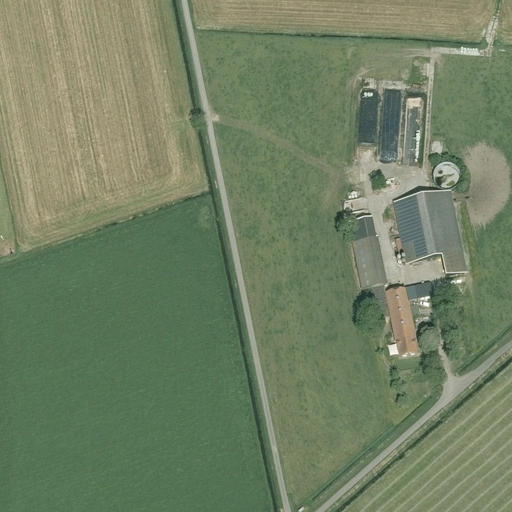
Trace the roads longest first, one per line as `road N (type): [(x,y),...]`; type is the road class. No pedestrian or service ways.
road 1 (unclassified): [(287,511),(183,0)]
road 2 (unclassified): [(318,511),(511,342)]
